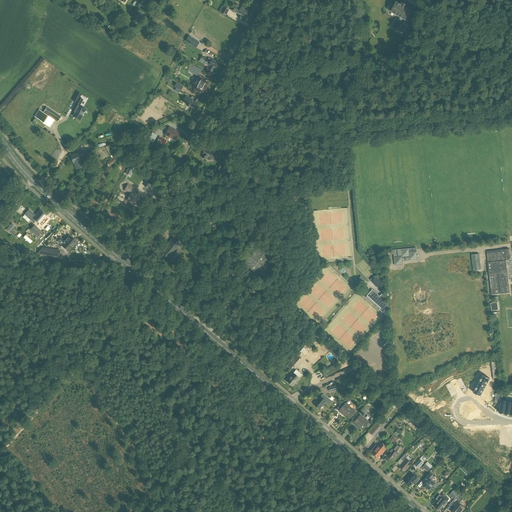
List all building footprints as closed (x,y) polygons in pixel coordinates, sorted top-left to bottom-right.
[(388,9),(391,11),(406,20),(400,30),(408,35),(415,23),(419,25),(417,29),(419,30),(422,26),(421,26),(425,19),(419,15),(417,19),(409,15),(411,12),(406,8),(407,5),(403,3),(402,5),(401,5),(400,5),(396,3),(394,6),(390,4),(388,9)] [(233,10),(245,17),(248,11),(244,9),(245,9),(241,6),(241,7),(236,4),(233,10)] [(204,64),(208,66),(206,68),(213,72),(219,63),(212,59),(211,59),(209,58),(206,62),(205,61),(204,64)] [(192,89),(202,94),(209,82),(199,76),(192,89)] [(75,112),(73,116),(80,119),(86,109),(79,105),(80,104),(81,102),(78,100),(81,94),(77,92),(73,100),(76,102),(75,104),(77,104),(78,105),(75,109),(76,110),(75,112)] [(184,102),(187,104),(186,105),(189,106),(190,106),(194,108),(197,102),(198,100),(192,96),(191,98),(190,98),(187,97),(184,102)] [(39,109),(34,116),(50,127),(55,120),(57,122),(60,118),(46,108),(45,109),(43,112),(39,109)] [(165,135),(176,140),(180,133),(169,127),(165,135)] [(153,146),(157,149),(161,142),(164,144),(166,141),(158,137),(153,146)] [(105,147),(110,156),(115,153),(111,144),(105,147)] [(90,150),(90,151),(86,153),(88,157),(92,155),(93,157),(98,155),(95,148),(90,150)] [(97,150),(100,156),(99,157),(101,160),(109,155),(105,150),(103,152),(100,148),(97,150)] [(206,148),(201,156),(205,159),(206,158),(210,160),(211,159),(212,159),(215,153),(206,148)] [(70,156),(76,169),(84,166),(84,164),(82,159),(80,159),(78,153),(70,156)] [(217,170),(227,176),(228,176),(232,168),(222,162),(217,170)] [(145,187),(150,190),(154,183),(149,180),(145,187)] [(127,200),(135,204),(140,195),(133,191),(134,188),(128,184),(124,191),(130,194),(127,200)] [(26,212),(25,214),(34,223),(36,221),(44,212),(40,209),(35,215),(29,209),(26,212)] [(44,212),(36,221),(39,224),(47,215),(44,212)] [(17,228),(20,233),(27,228),(24,223),(17,228)] [(11,225),(6,230),(9,233),(14,227),(11,225)] [(34,225),(30,230),(38,237),(42,232),(34,225)] [(34,241),(28,235),(26,237),(32,243),(34,241)] [(61,245),(61,246),(66,250),(67,249),(69,251),(77,241),(69,235),(61,245)] [(161,252),(159,254),(163,258),(165,255),(168,258),(176,248),(173,245),(176,240),(173,237),(161,251),(161,252)] [(11,244),(1,241),(0,243),(0,245),(9,249),(11,244)] [(36,254),(54,257),(59,258),(61,250),(42,247),(36,254)] [(408,249),(391,250),(391,254),(393,254),(394,265),(402,265),(402,261),(417,260),(416,252),(416,248),(408,249)] [(250,255),(258,261),(262,255),(255,249),(250,255)] [(487,254),(491,295),(510,293),(509,285),(506,285),(506,283),(507,283),(506,273),(507,273),(506,259),(508,259),(509,257),(509,255),(510,255),(509,249),(501,250),(502,252),(487,254)] [(472,255),(473,271),(481,270),(479,254),(472,255)] [(380,289),(384,285),(376,277),(372,281),(380,289)] [(367,296),(380,308),(379,310),(384,314),(387,311),(388,309),(388,308),(388,307),(388,305),(388,304),(387,303),(385,302),(387,299),(381,294),(379,296),(372,290),(367,296)] [(490,303),(491,311),(498,310),(497,302),(490,303)] [(287,366),(290,369),(301,357),(297,354),(287,366)] [(360,370),(353,373),(354,373),(356,378),(358,378),(357,376),(362,374),(360,370)] [(286,381),(292,386),(295,383),(297,385),(301,380),(299,378),(293,372),(286,381)] [(480,377),(489,382),(492,377),(483,372),(480,377)] [(480,377),(477,382),(487,387),(489,382),(480,377)] [(475,387),(484,392),(487,387),(477,382),(475,387)] [(482,396),(484,392),(475,387),(472,392),(482,396)] [(314,404),(320,409),(326,402),(329,405),(332,402),(323,394),(321,396),(314,404)] [(338,411),(343,416),(345,414),(350,418),(355,412),(345,403),(338,411)] [(353,424),(357,427),(359,426),(363,430),(369,423),(360,415),(353,424)] [(380,421),(378,425),(376,423),(372,430),(378,434),(384,424),(380,421)] [(419,424),(416,427),(421,432),(424,429),(425,428),(423,426),(419,423),(419,424)] [(376,444),(371,451),(373,452),(372,453),(378,458),(383,451),(384,451),(387,447),(381,442),(377,446),(376,444)] [(388,452),(390,454),(388,457),(393,461),(399,454),(400,452),(400,451),(398,450),(400,447),(395,443),(388,452)] [(399,466),(405,471),(414,461),(412,459),(410,461),(406,458),(408,456),(405,454),(401,459),(404,461),(399,466)] [(424,463),(420,459),(414,465),(418,468),(424,463)] [(404,481),(410,486),(411,486),(413,484),(412,483),(417,478),(411,473),(404,481)] [(423,485),(429,491),(433,486),(435,488),(438,485),(431,480),(434,477),(431,474),(430,473),(423,480),(426,482),(423,485)] [(451,511),(461,511),(465,508),(459,503),(461,501),(464,498),(459,494),(453,501),(455,503),(454,505),(455,507),(451,511)] [(434,506),(439,511),(444,505),(443,505),(445,502),(447,504),(449,502),(445,498),(443,496),(442,497),(440,495),(436,499),(438,501),(434,506)]
